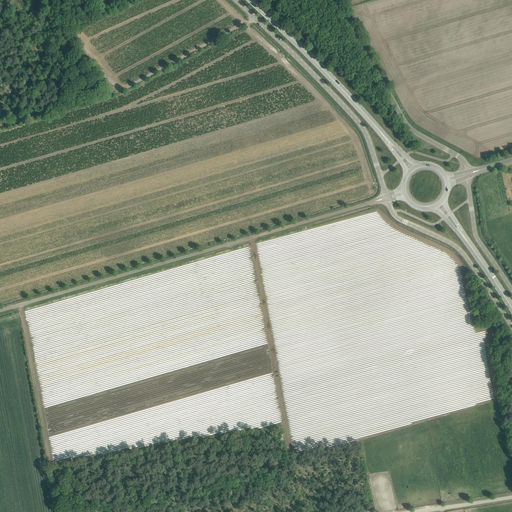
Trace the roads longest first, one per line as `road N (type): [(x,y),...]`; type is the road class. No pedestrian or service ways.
road 1 (unclassified): [(0,310),(371,202)]
road 2 (unclassified): [(380,176),(358,122),(235,0)]
road 3 (unclassified): [(465,171),(459,157),(410,129),(336,0)]
road 4 (primary): [(385,138),(249,0)]
road 5 (unclassified): [(511,326),(458,249),(393,213)]
road 6 (track): [(256,19),(112,93)]
road 7 (unclassified): [(511,289),(475,236),(466,177)]
